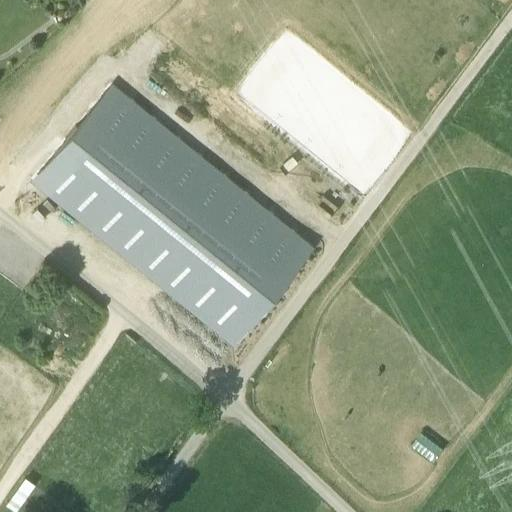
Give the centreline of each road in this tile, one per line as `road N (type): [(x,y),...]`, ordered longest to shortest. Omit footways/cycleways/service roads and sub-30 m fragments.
road 1 (track): [(226,401),(511,23)]
road 2 (track): [(0,214),(226,401)]
road 3 (track): [(341,511),(226,401)]
road 4 (track): [(144,511),(226,401)]
